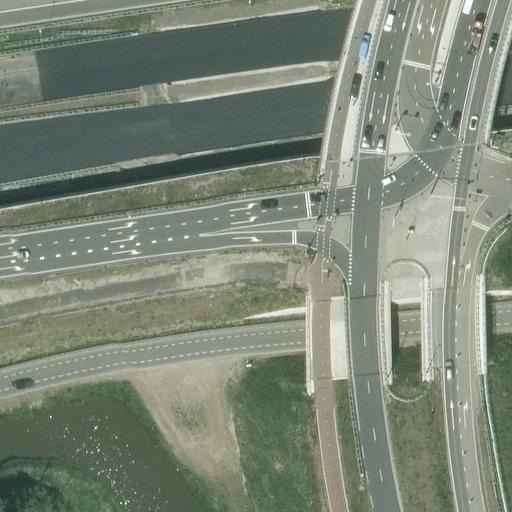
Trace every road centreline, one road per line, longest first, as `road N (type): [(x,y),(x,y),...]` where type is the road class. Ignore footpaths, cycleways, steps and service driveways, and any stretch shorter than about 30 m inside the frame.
road 1 (motorway): [(0,165),(511,88)]
road 2 (tertiary): [(511,317),(216,344),(0,388)]
road 3 (motorway): [(511,10),(0,79)]
road 4 (secondary): [(471,511),(454,364),(458,259)]
road 5 (secondary): [(362,265),(365,372),(391,511)]
road 6 (motorway): [(0,256),(197,227)]
road 7 (primary): [(464,172),(500,0)]
road 8 (motorway): [(197,227),(369,192)]
road 9 (motorway): [(197,227),(306,234),(362,265)]
road 10 (motorway): [(430,155),(454,102),(477,0)]
road 11 (motorway): [(124,0),(0,19)]
